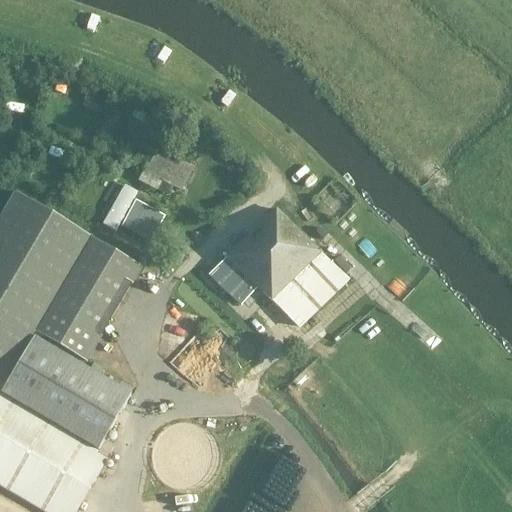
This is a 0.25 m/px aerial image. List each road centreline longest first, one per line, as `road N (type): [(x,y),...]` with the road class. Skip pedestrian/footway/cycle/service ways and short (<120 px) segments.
road 1 (track): [(511,424),(271,193)]
road 2 (track): [(266,167),(201,99),(148,68),(0,27)]
